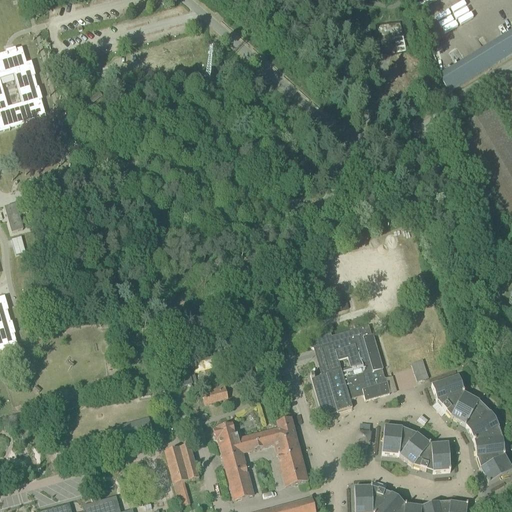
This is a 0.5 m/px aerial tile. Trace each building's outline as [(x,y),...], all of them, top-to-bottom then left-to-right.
[(511,31),(494,43),(437,78),(443,88),(437,92),(438,95),(436,96),(438,101),(511,55),(511,31)] [(0,133),(46,120),(30,66),(26,67),(21,50),(0,56),(0,133)] [(393,95),(424,89),(418,62),(387,68),(393,95)] [(511,145),(493,112),(457,133),(511,229),(511,145)] [(419,153),(402,157),(397,158),(399,169),(422,164),(419,153)] [(16,208),(15,207),(5,210),(12,235),(22,232),(18,217),(25,215),(23,206),(16,208)] [(16,256),(25,253),(21,238),(12,240),(16,256)] [(0,353),(17,349),(3,300),(0,301),(0,353)] [(233,383),(247,379),(253,378),(240,326),(220,331),(233,383)] [(371,337),(368,328),(331,337),(330,335),(305,341),(305,342),(305,343),(306,344),(306,345),(307,346),(308,347),(309,348),(311,349),(313,350),(314,350),(316,351),(317,351),(325,377),(314,380),(313,376),(310,377),(322,419),(323,419),(320,411),(334,407),(337,415),(352,410),(349,402),(355,401),(352,390),(360,388),(365,403),(389,396),(385,380),(384,381),(382,372),(382,371),(372,337),(371,337)] [(180,343),(172,345),(183,388),(191,386),(180,343)] [(411,365),(414,383),(427,381),(423,362),(411,365)] [(437,404),(450,420),(465,429),(474,444),(476,461),(479,472),(488,487),(511,473),(511,472),(504,458),(502,441),(498,430),(490,415),(479,404),(464,395),(458,379),(431,388),(437,404)] [(205,406),(211,405),(227,401),(223,385),(202,391),(205,406)] [(72,402),(62,405),(64,413),(74,410),(72,402)] [(290,421),(289,421),(277,425),(279,432),(254,438),(258,451),(274,447),(286,489),(307,484),(290,421)] [(359,426),(359,443),(368,443),(369,426),(359,426)] [(234,438),(232,427),(213,432),(215,441),(217,441),(234,503),(253,498),(241,456),(258,451),(254,438),(238,442),(237,437),(234,438)] [(381,457),(399,459),(413,469),(432,475),(450,474),(448,446),(430,447),(416,436),(402,430),(384,429),(381,457)] [(173,488),(184,485),(198,481),(189,447),(164,454),(173,488)] [(173,488),(176,499),(179,510),(180,510),(190,507),(184,485),(173,488)] [(391,496),(371,489),(354,490),(354,511),(466,511),(467,507),(450,505),(438,505),(421,509),(404,507),(391,496)] [(69,511),(68,507),(49,511),(119,511),(116,499),(101,503),(100,498),(90,501),(92,505),(82,508),(82,511),(69,511)] [(314,511),(311,501),(271,511),(314,511)] [(504,511),(507,509),(497,502),(490,510),(492,511),(504,511)]
